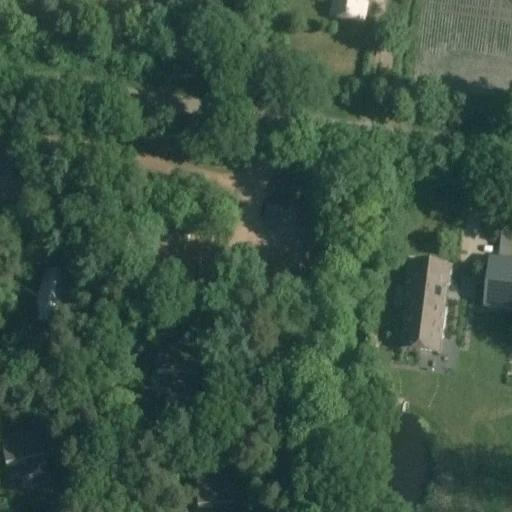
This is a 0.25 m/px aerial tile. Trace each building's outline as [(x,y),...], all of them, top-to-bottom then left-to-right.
[(364,24),(367,4),(362,3),(362,0),(334,0),(331,19),(364,24)] [(511,259),(511,256),(511,236),(501,236),(498,258),(490,257),(483,309),(511,312),(511,259)] [(401,350),(440,355),(451,265),(412,260),(401,350)] [(61,315),(70,277),(45,271),(36,309),(39,310),(37,317),(40,318),(39,325),(52,328),(53,321),(56,321),(58,314),(61,315)] [(196,393),(201,354),(161,348),(158,376),(173,378),(172,390),(196,393)] [(32,403),(18,406),(20,416),(34,413),(32,403)] [(25,478),(49,473),(40,434),(1,442),(7,470),(23,466),(25,478)] [(214,511),(238,511),(237,481),(197,483),(199,511),(215,510),(214,511)]
